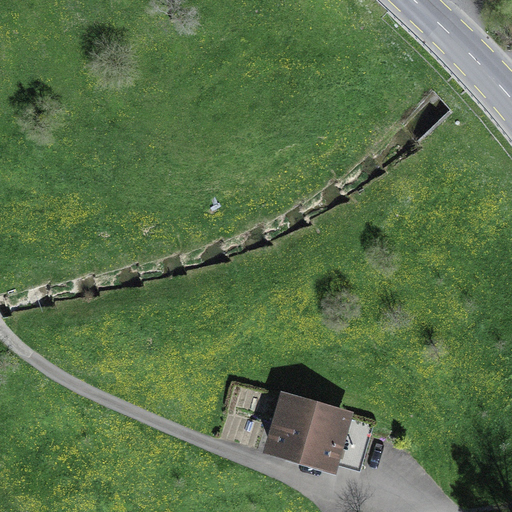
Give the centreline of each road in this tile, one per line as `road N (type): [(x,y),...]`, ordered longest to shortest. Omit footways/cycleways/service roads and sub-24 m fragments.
road 1 (track): [(359,511),(31,363),(0,324)]
road 2 (primary): [(511,100),(415,0)]
